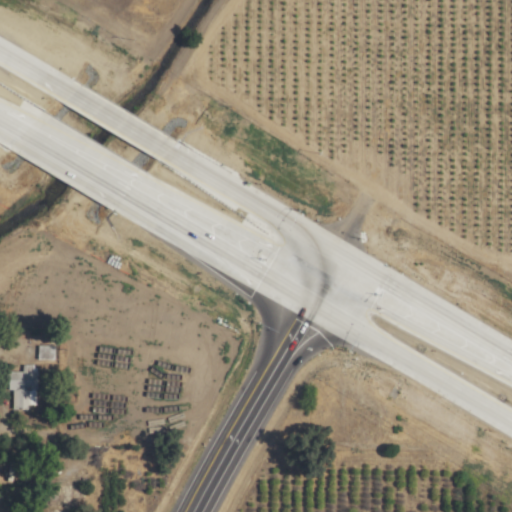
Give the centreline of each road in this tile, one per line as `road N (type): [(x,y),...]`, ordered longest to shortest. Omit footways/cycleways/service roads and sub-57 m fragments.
road 1 (primary): [(340,258),(195,511)]
road 2 (secondary): [(311,310),(511,427)]
road 3 (primary): [(116,189),(311,310)]
road 4 (primary): [(340,258),(165,149)]
road 5 (secondary): [(511,358),(340,258)]
